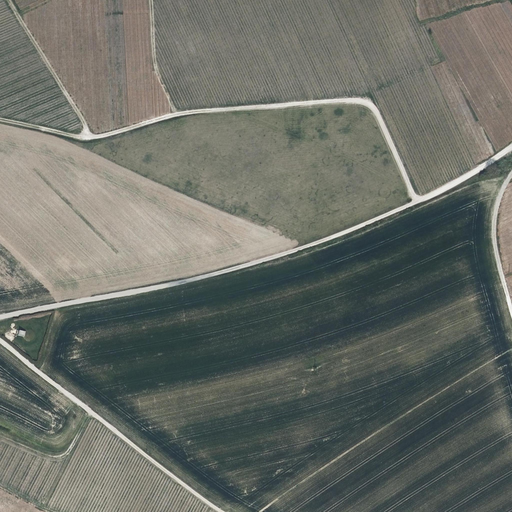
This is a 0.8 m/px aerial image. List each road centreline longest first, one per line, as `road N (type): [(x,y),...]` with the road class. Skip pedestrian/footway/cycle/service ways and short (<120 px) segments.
road 1 (track): [(8,0),(89,136),(173,112),(363,100),(375,107),(417,199)]
road 2 (unclassified): [(0,339),(222,511)]
road 3 (track): [(511,310),(494,240),(500,194),(511,173)]
